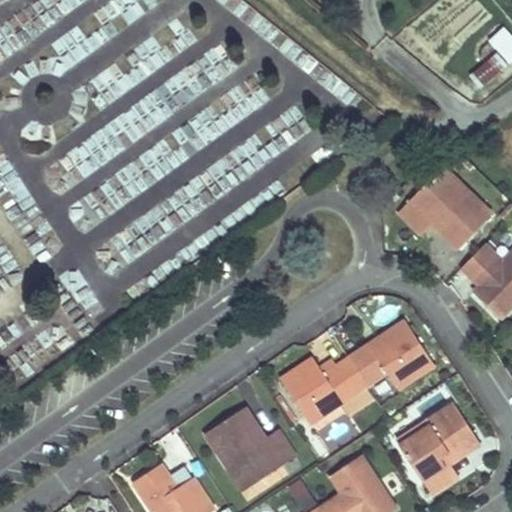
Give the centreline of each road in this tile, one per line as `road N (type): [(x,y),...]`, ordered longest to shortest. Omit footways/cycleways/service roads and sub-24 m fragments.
road 1 (residential): [(360,273),(24,511)]
road 2 (residential): [(511,432),(438,308),(417,287),(360,273)]
road 3 (residential): [(393,52),(479,126),(511,101)]
